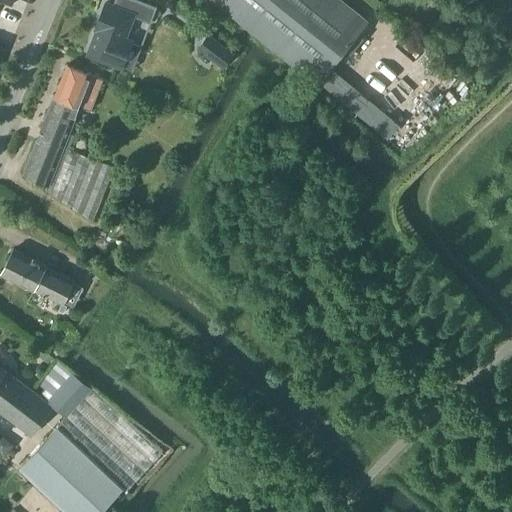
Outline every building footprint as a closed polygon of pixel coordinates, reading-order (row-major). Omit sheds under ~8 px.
[(89,53),(119,65),(129,41),(123,39),(132,16),(149,22),(154,10),(128,0),(123,0),(119,9),(108,5),(89,53)] [(215,0),(317,83),(367,20),(342,0),(215,0)] [(197,48),(212,59),(221,46),(207,35),(197,48)] [(62,147),(68,133),(91,74),(66,65),(23,175),(47,185),(48,185),(62,147)] [(68,133),(62,147),(68,149),(73,135),(68,133)] [(116,168),(68,149),(62,147),(48,185),(47,185),(45,190),(95,224),(116,168)] [(0,274),(33,291),(34,290),(61,304),(58,310),(63,313),(66,306),(63,305),(75,281),(45,266),(46,265),(13,249),(0,274)] [(42,349),(37,355),(48,363),(52,357),(42,349)] [(67,416),(58,426),(123,487),(127,490),(163,452),(93,387),(92,389),(55,360),(38,384),(44,388),(39,395),(52,406),(55,407),(67,416)] [(0,366),(0,389),(41,420),(52,406),(39,395),(0,366)] [(41,420),(0,389),(0,411),(30,435),(41,420)] [(113,511),(131,494),(127,490),(123,487),(58,426),(19,467),(67,511),(100,511),(101,511),(102,511),(113,511)]
